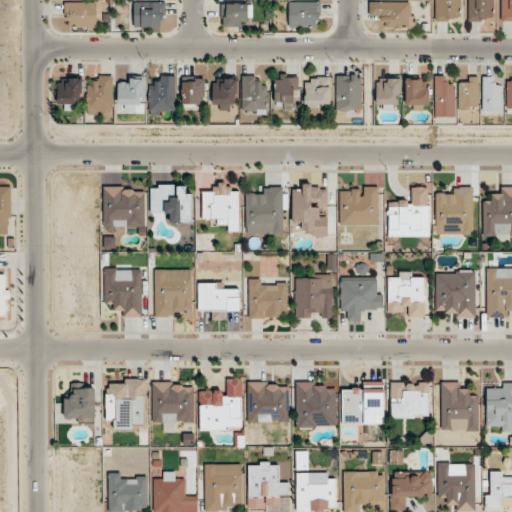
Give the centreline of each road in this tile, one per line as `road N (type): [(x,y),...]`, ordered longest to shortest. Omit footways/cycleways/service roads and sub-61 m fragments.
road 1 (residential): [(511,352),(0,350)]
road 2 (residential): [(0,154),(511,155)]
road 3 (residential): [(33,48),(511,48)]
road 4 (tertiary): [(33,155),(35,511)]
road 5 (tertiary): [(32,0),(33,155)]
